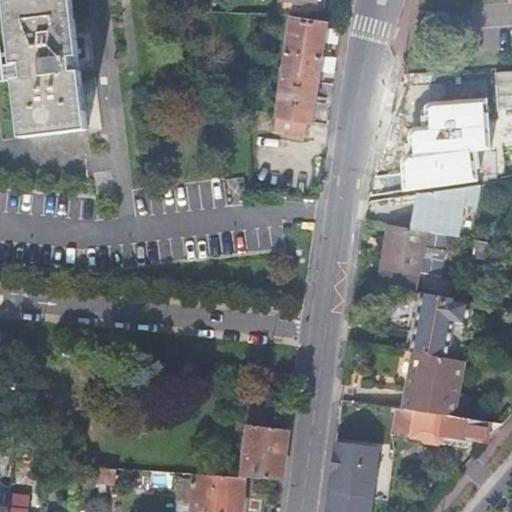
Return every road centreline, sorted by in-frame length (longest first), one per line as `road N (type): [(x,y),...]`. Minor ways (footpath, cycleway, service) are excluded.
road 1 (residential): [(381,0),(324,331)]
road 2 (residential): [(0,300),(324,331)]
road 3 (residential): [(324,331),(302,511)]
